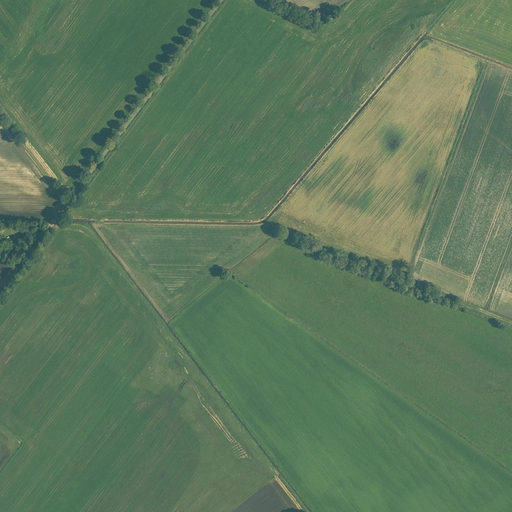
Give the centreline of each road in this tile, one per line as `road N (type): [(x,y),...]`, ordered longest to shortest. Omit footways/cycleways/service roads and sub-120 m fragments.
road 1 (unclassified): [(0,292),(221,0)]
road 2 (track): [(511,322),(351,260)]
